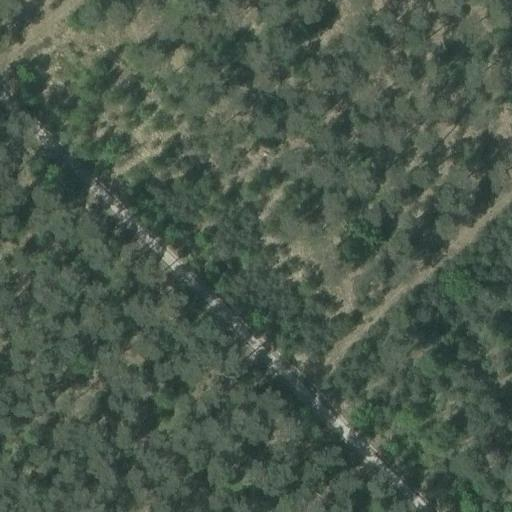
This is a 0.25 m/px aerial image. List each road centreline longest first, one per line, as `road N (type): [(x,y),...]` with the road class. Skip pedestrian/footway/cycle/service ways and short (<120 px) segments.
road 1 (track): [(417,511),(0,101)]
road 2 (track): [(511,181),(279,377)]
